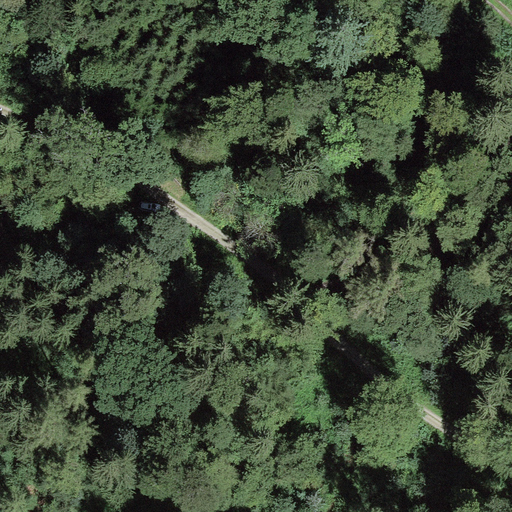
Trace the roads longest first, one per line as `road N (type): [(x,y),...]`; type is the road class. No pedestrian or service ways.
road 1 (track): [(511,474),(376,378),(266,268),(179,209),(0,111)]
road 2 (track): [(297,292),(436,267),(511,116)]
road 3 (track): [(0,261),(48,235),(124,211),(179,209)]
